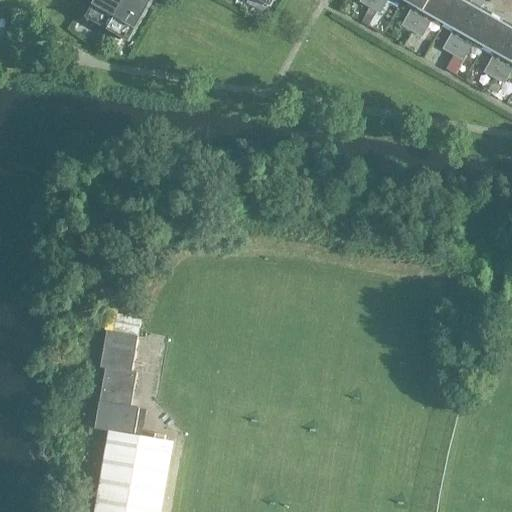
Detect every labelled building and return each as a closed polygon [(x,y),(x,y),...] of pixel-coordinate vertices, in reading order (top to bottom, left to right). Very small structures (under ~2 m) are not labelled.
[(108,30),(124,0),(95,0),(86,18),(108,30)] [(129,42),(151,4),(144,0),(124,0),(108,30),(129,42)] [(374,0),(370,7),(378,12),(387,2),(387,0),(374,0)] [(412,31),(429,0),(403,0),(413,6),(408,15),(404,26),(412,31)] [(444,23),(457,0),(429,0),(412,31),(420,36),(429,26),(434,17),(444,23)] [(453,54),(478,10),(459,0),(457,0),(444,23),(454,29),(449,38),(445,50),(453,54)] [(485,47),(499,22),(478,10),(453,54),(461,59),(470,49),(475,41),(485,47)] [(494,78),(511,46),(511,29),(499,22),(485,47),(495,52),(490,61),(486,73),(494,78)] [(511,46),(494,78),(502,82),(511,73),(511,70),(511,46)] [(160,511),(173,442),(135,436),(139,409),(125,407),(127,397),(133,398),(137,373),(132,372),(138,337),(107,332),(101,368),(106,369),(95,429),(109,432),(94,511),(160,511)]
